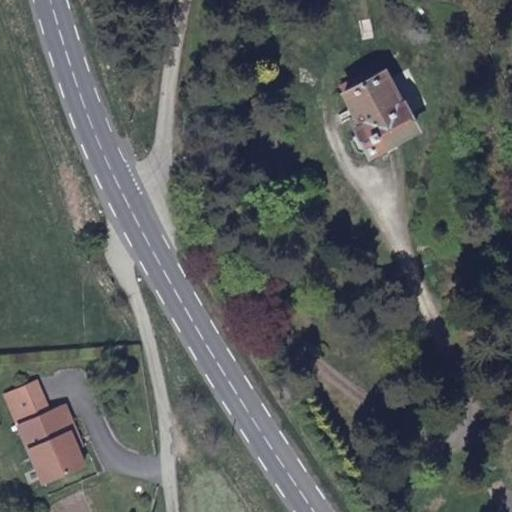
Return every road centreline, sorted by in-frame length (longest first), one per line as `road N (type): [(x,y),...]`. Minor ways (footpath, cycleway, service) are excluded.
road 1 (unknown): [(136,219),(357,390),(392,402),(406,398),(410,364),(344,200)]
road 2 (primary): [(136,219),(316,511)]
road 3 (track): [(179,511),(158,359),(123,254),(136,219)]
road 4 (primary): [(56,0),(80,84),(136,219)]
road 5 (residential): [(136,219),(169,164),(188,0)]
